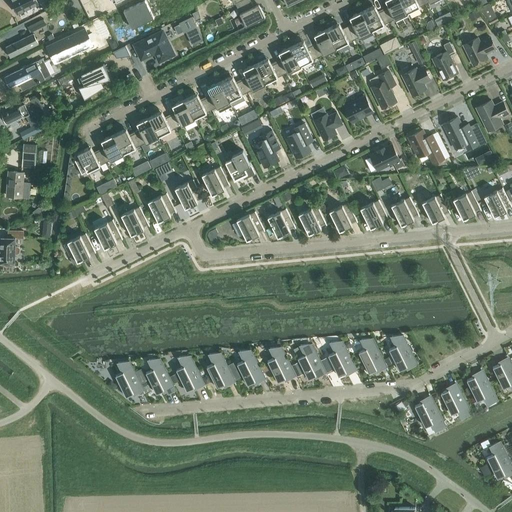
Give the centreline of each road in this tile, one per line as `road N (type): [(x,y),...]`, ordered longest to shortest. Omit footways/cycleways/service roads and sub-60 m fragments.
road 1 (unclassified): [(53,381),(136,439),(247,435),(355,443),(421,464),(481,511)]
road 2 (residential): [(188,228),(511,65)]
road 3 (residential): [(148,411),(404,388),(496,342)]
road 4 (residential): [(188,228),(204,257),(444,234)]
road 5 (residential): [(82,133),(287,31)]
road 6 (residential): [(79,281),(188,228)]
